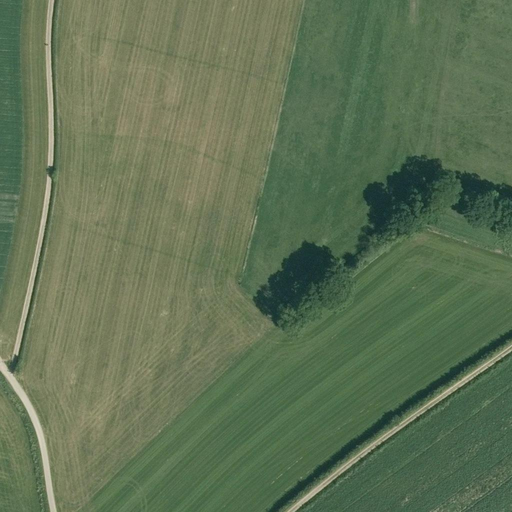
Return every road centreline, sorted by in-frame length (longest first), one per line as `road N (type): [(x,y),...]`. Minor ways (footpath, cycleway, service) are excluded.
road 1 (track): [(11,378),(49,195),(54,0)]
road 2 (track): [(290,511),(511,347)]
road 3 (unclassified): [(54,511),(34,419),(11,378)]
